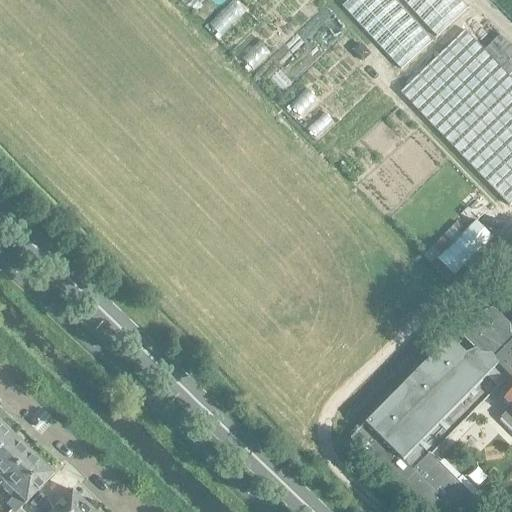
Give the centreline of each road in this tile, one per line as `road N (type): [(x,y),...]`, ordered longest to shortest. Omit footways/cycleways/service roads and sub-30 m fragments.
road 1 (tertiary): [(313,511),(0,214)]
road 2 (track): [(389,511),(321,444),(320,426),(511,233)]
road 3 (residential): [(0,376),(140,511)]
